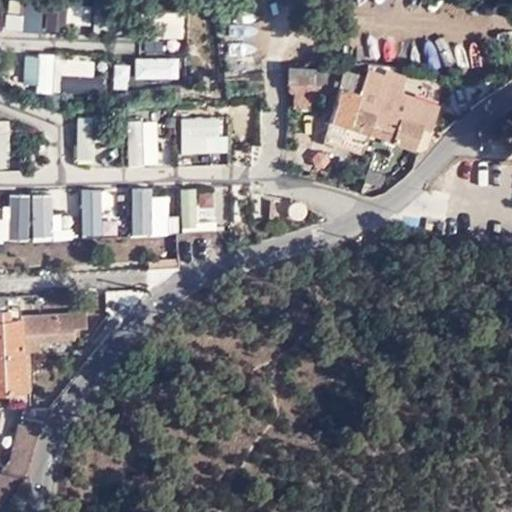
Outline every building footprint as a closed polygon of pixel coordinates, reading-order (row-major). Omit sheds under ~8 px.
[(324,66),(298,66),(286,68),(287,89),(292,89),(292,105),(316,106),(317,74),(324,74),(324,66)] [(370,88),(379,91),(379,92),(385,73),(367,67),(365,75),(361,85),(370,88)] [(424,144),(429,127),(355,105),(361,85),(365,75),(343,68),(328,120),(323,139),(363,150),(368,133),(412,148),(415,141),(424,144)] [(355,105),(429,127),(437,103),(410,94),(407,103),(392,98),(392,95),(379,92),(379,91),(370,88),(361,85),(355,105)] [(110,314),(119,322),(149,288),(105,291),(106,314),(110,314)] [(0,389),(21,388),(20,350),(27,350),(40,349),(40,338),(75,337),(74,327),(85,326),(85,314),(19,316),(8,317),(7,305),(0,305),(0,389)] [(19,305),(7,305),(8,317),(19,316),(19,305)] [(21,388),(28,388),(27,350),(20,350),(21,388)] [(0,398),(29,397),(28,388),(21,388),(0,389),(0,398)] [(0,505),(24,477),(27,459),(36,436),(50,409),(21,409),(10,460),(0,471),(0,505)]
